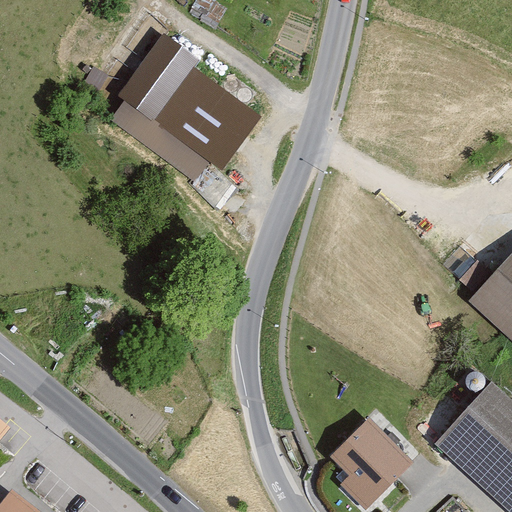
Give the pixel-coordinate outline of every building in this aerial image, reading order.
[(201,61),(165,35),(119,99),(222,171),(262,115),(196,69),(201,61)] [(511,341),(511,254),(468,302),(511,341)] [(510,511),(511,511),(511,401),(492,383),(436,444),(510,511)] [(366,511),(368,511),(417,466),(370,418),(329,457),(349,477),(340,485),(366,511)] [(0,441),(10,430),(0,422),(0,441)] [(38,511),(12,491),(0,505),(0,511),(38,511)]
